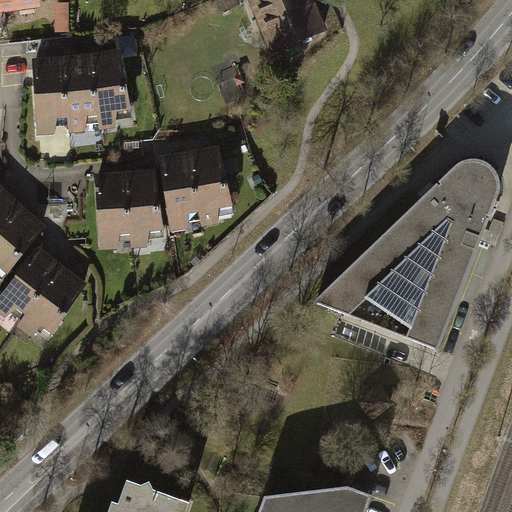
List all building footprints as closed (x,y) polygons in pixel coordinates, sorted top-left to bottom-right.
[(0,0),(0,10),(39,6),(38,0),(0,0)] [(328,28),(316,0),(250,0),(272,51),(328,28)] [(95,112),(97,128),(111,126),(112,109),(126,107),(116,46),(86,51),(95,112)] [(95,112),(86,51),(58,54),(64,114),(65,132),(81,131),(84,112),(95,112)] [(64,114),(58,54),(29,56),(34,133),(50,132),(53,114),(64,114)] [(227,203),(214,144),(186,148),(196,208),(198,226),(214,223),(216,205),(227,203)] [(196,208),(186,148),(157,151),(166,228),(182,226),(184,208),(196,208)] [(314,303),(438,349),(499,196),(500,186),(499,176),(494,167),(486,161),(476,159),(465,161),(457,166),(314,303)] [(158,227),(149,167),(121,169),(127,229),(129,247),(144,246),(147,228),(158,227)] [(127,229),(121,169),(92,171),(97,248),(113,247),(116,229),(127,229)] [(0,222),(17,203),(0,187),(0,222)] [(0,269),(0,270),(38,222),(17,203),(0,222),(0,269)] [(22,312),(58,263),(35,245),(0,288),(0,315),(13,305),(22,312)] [(46,331),(80,281),(58,263),(22,312),(10,326),(22,335),(37,324),(46,331)] [(381,383),(358,401),(371,418),(395,401),(381,383)] [(261,511),(366,511),(376,486),(353,477),(270,488),(261,511)] [(182,511),(186,502),(151,490),(149,484),(142,487),(130,482),(121,506),(113,503),(109,511),(182,511)]
